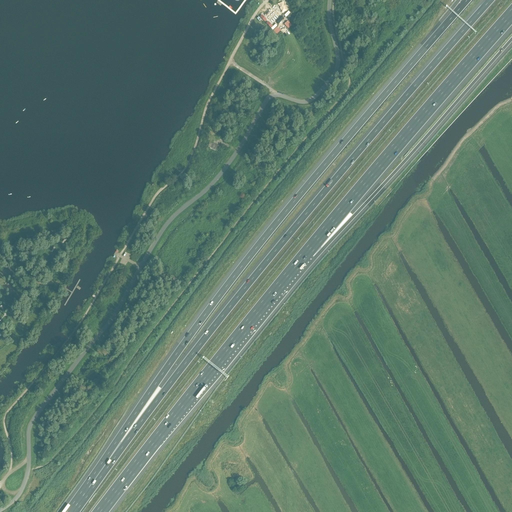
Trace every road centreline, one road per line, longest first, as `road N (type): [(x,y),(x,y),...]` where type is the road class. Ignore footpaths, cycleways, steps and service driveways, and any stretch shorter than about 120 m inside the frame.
road 1 (motorway): [(490,0),(305,214),(88,488)]
road 2 (motorway): [(467,0),(231,277),(88,488)]
road 3 (unknown): [(27,470),(46,464),(81,427),(346,90),(333,0)]
road 4 (motorway): [(100,511),(307,252)]
road 5 (motorway): [(307,252),(511,13)]
road 6 (motorway): [(307,252),(353,216),(511,40)]
